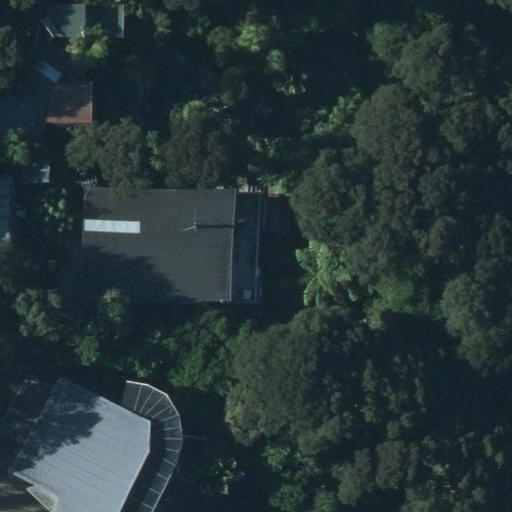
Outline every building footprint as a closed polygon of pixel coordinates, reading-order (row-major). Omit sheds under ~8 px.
[(92,6),(50,5),(50,36),(93,35),(92,6)] [(0,250),(19,251),(21,170),(0,169),(0,250)] [(246,295),(246,184),(94,185),(94,296),(246,295)] [(229,343),(229,306),(193,307),(193,344),(229,343)] [(139,400),(74,372),(66,388),(30,373),(5,430),(34,442),(23,469),(74,491),(69,504),(119,511),(171,511),(200,455),(209,428),(202,406),(187,385),(164,376),(149,374),(139,400)]
